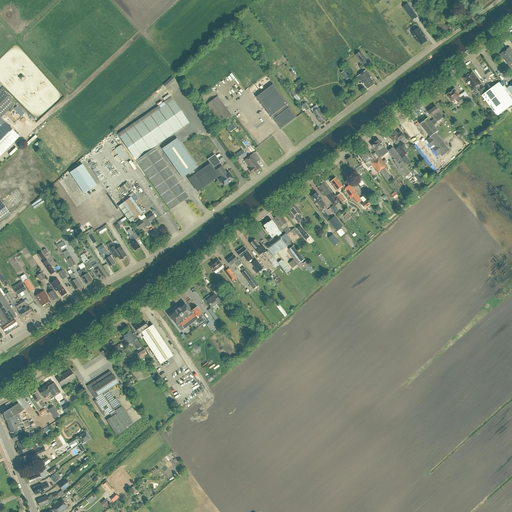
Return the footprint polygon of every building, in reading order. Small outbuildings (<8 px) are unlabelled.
[(410,7),(406,10),(413,20),(417,17),(410,7)] [(447,25),(443,19),(437,24),(438,26),(436,27),(437,29),(438,28),(439,30),(441,29),(444,33),(446,31),(446,32),(450,30),(446,25),(447,25)] [(421,33),(417,36),(420,40),(421,40),(424,43),(429,39),(427,36),(428,35),(421,27),(418,29),(421,33)] [(511,64),(511,49),(510,47),(500,54),(509,66),(511,64)] [(368,61),(360,51),(355,55),(362,66),(368,61)] [(349,78),(344,70),(341,73),(346,80),(349,78)] [(371,77),(366,70),(357,77),(362,84),(363,83),(367,89),(374,84),(370,78),(371,77)] [(481,83),(472,72),(463,78),(472,90),(481,83)] [(266,78),(258,83),(261,88),(269,83),(266,78)] [(174,91),(173,89),(176,87),(173,80),(163,84),(167,94),(174,91)] [(482,96),(497,116),(511,105),(511,99),(500,83),(487,92),(484,88),(479,92),(482,96)] [(288,104),(273,84),(256,97),(266,109),(265,110),(271,117),(272,115),(274,118),(273,118),(281,129),(293,120),(296,117),(289,107),(288,108),(286,105),(288,104)] [(15,104),(0,89),(0,156),(14,143),(20,137),(5,122),(1,118),(15,104)] [(460,95),(455,89),(447,95),(451,102),(456,99),(460,104),(466,99),(463,95),(460,98),(459,96),(460,95)] [(300,99),(293,90),(290,92),(297,102),(300,99)] [(203,107),(217,126),(225,120),(227,122),(232,119),(230,117),(232,116),(217,96),(203,107)] [(189,123),(171,97),(118,134),(170,210),(189,197),(154,147),(189,123)] [(434,119),(432,120),(436,124),(437,123),(437,122),(444,117),(436,107),(428,112),(434,119)] [(326,118),(318,108),(312,112),(320,123),(326,118)] [(21,110),(15,113),(18,119),(24,115),(21,110)] [(6,118),(11,122),(16,118),(11,113),(6,118)] [(434,125),(436,124),(432,120),(431,121),(428,118),(420,124),(430,137),(428,139),(426,140),(439,155),(440,154),(442,156),(450,150),(436,133),(438,131),(434,125)] [(397,135),(393,131),(390,133),(391,135),(389,136),(395,144),(397,143),(396,141),(399,139),(402,143),(406,140),(403,136),(401,133),(397,135)] [(460,134),(465,140),(468,137),(464,131),(460,134)] [(197,167),(177,138),(162,149),(182,178),(197,167)] [(381,143),(378,139),(371,145),(376,151),(377,152),(381,159),(386,155),(382,151),(383,150),(382,148),(384,146),(382,143),(381,143)] [(407,153),(400,145),(394,149),(405,164),(408,161),(404,155),(407,153)] [(410,172),(393,147),(387,151),(397,165),(396,166),(404,177),(410,172)] [(365,149),(362,151),(367,158),(366,158),(368,161),(369,160),(371,163),(376,160),(370,152),(369,153),(365,149)] [(246,156),(242,150),(236,154),(240,160),(246,156)] [(367,158),(362,151),(358,154),(365,164),(367,162),(369,165),(371,163),(369,160),(368,161),(366,158),(367,158)] [(34,152),(32,153),(39,163),(41,161),(34,152)] [(219,163),(213,155),(207,159),(213,168),(219,163)] [(253,167),(255,171),(260,168),(256,162),(252,155),(248,158),(254,166),(253,167)] [(352,159),(351,157),(346,160),(349,164),(348,164),(352,169),(354,168),(356,172),(358,171),(359,173),(362,171),(365,170),(359,163),(358,164),(354,158),(352,159)] [(254,166),(248,158),(244,160),(250,169),(249,170),(252,173),(255,171),(253,167),(254,166)] [(371,163),(378,173),(380,172),(387,182),(391,179),(384,168),(386,167),(379,158),(371,163)] [(96,185),(82,164),(69,173),(83,193),(96,185)] [(98,165),(94,168),(109,193),(112,191),(113,193),(115,192),(98,165)] [(215,172),(209,165),(189,179),(197,191),(219,175),(221,179),(220,180),(224,185),(229,182),(230,181),(229,181),(232,179),(228,174),(227,174),(221,166),(215,170),(216,171),(215,172)] [(362,181),(355,172),(352,174),(359,183),(362,181)] [(338,181),(335,178),(330,182),(333,186),(336,190),(342,186),(338,181)] [(331,191),(323,181),(317,186),(320,190),(319,190),(324,197),(326,195),(333,206),(340,201),(336,196),(335,197),(331,191)] [(128,182),(120,188),(124,192),(131,187),(128,182)] [(361,200),(350,185),(345,189),(345,190),(344,191),(350,198),(352,196),(357,203),(361,200)] [(321,199),(316,192),(311,196),(316,203),(317,202),(322,210),(325,208),(323,206),(325,205),(321,199)] [(12,193),(5,197),(7,201),(4,202),(9,209),(16,205),(13,201),(18,198),(16,194),(14,195),(12,193)] [(345,200),(340,193),(336,196),(342,203),(345,200)] [(142,213),(130,197),(122,203),(134,219),(142,213)] [(371,204),(368,199),(361,204),(365,209),(371,204)] [(0,220),(10,213),(0,200),(0,220)] [(297,209),(293,204),(289,207),(286,210),(290,214),(289,215),(292,219),(294,218),(298,223),(303,220),(298,214),(300,213),(297,209)] [(156,218),(151,213),(135,224),(139,230),(156,218)] [(288,224),(280,214),(274,218),(282,229),(282,228),(284,231),(287,234),(290,231),(288,228),(287,227),(288,225),(288,224)] [(335,216),(328,221),(336,231),(343,226),(335,216)] [(276,227),(271,220),(263,226),(266,229),(265,229),(268,234),(270,236),(266,239),(268,242),(273,239),(272,237),(276,234),(278,236),(281,233),(276,227)] [(309,237),(300,225),(296,228),(313,250),(318,246),(310,236),(309,237)] [(97,242),(88,228),(82,233),(90,246),(97,242)] [(129,229),(128,228),(127,229),(128,230),(126,231),(129,236),(128,237),(132,242),(130,244),(135,251),(140,247),(135,240),(138,238),(133,231),(131,232),(129,229)] [(298,233),(294,228),(291,231),(295,236),(297,234),(300,238),(302,236),(299,232),(298,233)] [(344,233),(341,228),(336,232),(340,237),(344,233)] [(69,239),(68,240),(69,243),(76,240),(71,232),(66,235),(69,239)] [(269,251),(273,256),(286,247),(279,236),(265,246),(269,251)] [(260,245),(255,239),(249,243),(254,250),(257,248),(259,250),(261,248),(259,246),(260,245)] [(109,249),(115,258),(118,256),(120,260),(121,259),(122,260),(124,258),(124,257),(126,256),(120,247),(117,249),(114,245),(109,249)] [(304,259),(294,245),(289,249),(299,263),(304,259)] [(241,257),(242,259),(244,259),(245,258),(248,263),(252,259),(243,247),(237,252),(241,257)] [(105,259),(109,267),(115,263),(110,256),(108,257),(103,248),(99,250),(105,259)] [(93,267),(84,253),(80,256),(81,258),(81,259),(84,264),(85,263),(89,270),(93,267)] [(233,255),(226,260),(230,265),(235,262),(237,265),(239,263),(237,260),(233,255)] [(76,264),(71,257),(67,260),(71,267),(76,264)] [(263,269),(256,259),(251,263),(258,273),(263,269)] [(222,265),(219,260),(210,267),(214,271),(216,274),(224,268),(222,265)] [(281,260),(278,263),(283,269),(286,266),(281,260)] [(307,261),(303,264),(311,273),(314,271),(307,261)] [(104,274),(97,264),(94,266),(95,268),(93,270),(97,277),(98,277),(99,278),(104,274)] [(55,272),(50,265),(46,268),(51,275),(55,272)] [(87,273),(84,268),(78,272),(81,277),(83,281),(84,281),(86,284),(92,280),(90,277),(88,273),(87,273)] [(229,268),(225,271),(233,281),(237,278),(229,268)] [(246,269),(241,273),(253,289),(258,285),(246,269)] [(9,284),(1,270),(0,271),(0,275),(0,276),(0,278),(4,286),(9,284)] [(67,277),(62,270),(58,273),(62,280),(67,277)] [(46,278),(42,272),(37,276),(41,281),(46,278)] [(76,279),(72,273),(69,275),(72,278),(69,280),(75,290),(81,286),(76,279)] [(34,289),(28,279),(23,282),(30,292),(34,289)] [(62,286),(57,279),(50,284),(56,292),(57,290),(61,296),(67,293),(62,286)] [(26,289),(21,281),(12,287),(18,295),(26,289)] [(58,297),(51,287),(49,289),(51,292),(48,293),(53,301),(58,297)] [(14,300),(7,289),(4,291),(11,302),(14,300)] [(47,297),(44,291),(36,296),(42,306),(49,301),(47,297)] [(207,302),(212,308),(217,303),(220,307),(223,305),(215,294),(212,296),(210,294),(204,299),(206,302),(207,302)] [(14,318),(0,295),(0,325),(3,330),(16,322),(14,318)] [(23,300),(19,303),(27,315),(32,312),(28,305),(27,306),(23,300)] [(27,315),(19,303),(15,306),(23,318),(27,315)] [(176,325),(177,323),(192,313),(191,312),(192,312),(185,304),(179,308),(179,307),(174,311),(175,312),(169,316),(176,325)] [(193,311),(192,312),(191,312),(192,313),(196,319),(199,323),(203,320),(201,317),(202,316),(201,313),(197,307),(192,311),(193,311)] [(184,328),(196,319),(192,313),(177,323),(180,327),(182,325),(184,328)] [(141,333),(148,328),(143,320),(134,326),(139,334),(141,333)] [(152,325),(148,328),(141,333),(143,336),(142,337),(160,364),(173,356),(152,325)] [(132,334),(130,330),(122,335),(126,341),(125,342),(126,344),(128,344),(128,345),(132,342),(137,349),(138,349),(139,351),(136,352),(140,358),(146,354),(143,348),(142,349),(136,340),(137,339),(134,333),(132,334)] [(132,355),(128,349),(124,351),(128,358),(132,355)] [(75,378),(70,370),(57,378),(62,386),(75,378)] [(95,400),(109,391),(108,389),(118,383),(112,374),(110,371),(86,386),(95,400)] [(54,384),(52,381),(47,385),(54,396),(61,392),(55,383),(54,384)] [(50,392),(46,385),(38,390),(43,397),(45,395),(46,397),(48,395),(47,394),(50,392)] [(109,391),(95,400),(94,401),(98,408),(114,398),(109,391)] [(41,399),(37,392),(32,395),(36,402),(38,401),(43,408),(46,406),(41,399)] [(109,412),(111,415),(122,407),(116,398),(114,399),(114,398),(98,408),(103,416),(109,412)] [(11,433),(21,429),(19,423),(22,422),(19,413),(23,410),(19,403),(4,413),(4,414),(11,433)] [(70,410),(67,404),(62,407),(66,413),(70,410)] [(59,415),(53,406),(48,409),(54,418),(59,415)] [(132,423),(122,407),(111,415),(111,416),(111,417),(110,417),(108,418),(108,419),(106,420),(116,435),(127,429),(126,427),(132,423)] [(21,429),(11,433),(12,435),(14,441),(26,436),(25,433),(24,433),(23,429),(21,429)] [(91,439),(86,432),(78,437),(83,444),(91,439)] [(78,444),(75,440),(68,444),(71,449),(78,444)] [(30,450),(28,444),(16,449),(18,454),(30,450)] [(49,449),(47,444),(43,446),(44,447),(30,453),(30,454),(20,458),(24,467),(31,464),(30,462),(35,460),(33,456),(49,449)] [(47,457),(39,463),(42,467),(50,461),(47,457)] [(60,468),(58,465),(48,472),(50,475),(60,468)] [(41,478),(39,472),(32,475),(32,476),(28,478),(30,483),(41,478)] [(61,481),(58,474),(49,478),(50,480),(47,481),(49,486),(61,481)] [(96,485),(101,480),(98,476),(92,482),(96,485)] [(70,485),(65,478),(57,484),(62,491),(70,485)] [(112,489),(106,482),(103,485),(109,492),(112,489)] [(49,487),(47,483),(42,485),(41,484),(32,488),(35,494),(44,491),(43,489),(49,487)] [(134,496),(138,492),(134,487),(130,491),(134,496)] [(47,497),(46,496),(37,500),(40,507),(46,504),(46,505),(49,504),(48,503),(52,502),(50,496),(47,497)] [(61,511),(68,507),(61,498),(52,506),(54,509),(46,511),(61,511)] [(104,500),(100,504),(104,509),(109,505),(104,500)]
